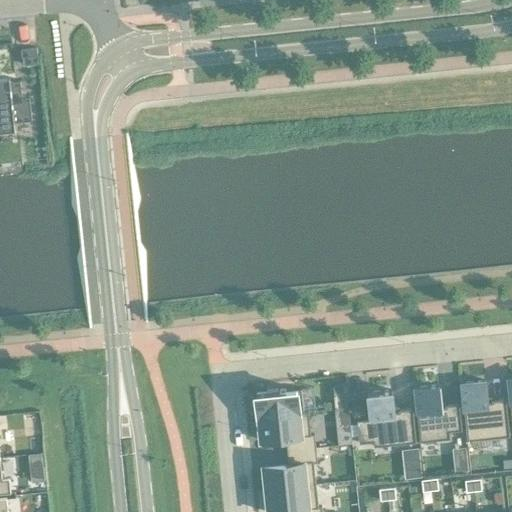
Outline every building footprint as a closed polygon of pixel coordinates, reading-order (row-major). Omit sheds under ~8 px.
[(36,48),(20,50),(21,58),(37,56),(36,48)] [(0,131),(14,130),(13,123),(31,121),(28,98),(21,99),(19,81),(9,82),(8,78),(0,78),(0,131)] [(484,381),(460,384),(466,441),(509,437),(505,399),(491,401),(491,403),(486,403),(486,398),(484,381)] [(345,384),(332,386),(334,410),(348,408),(345,384)] [(438,386),(414,389),(419,442),(449,439),(448,432),(461,431),(458,404),(444,406),(444,408),(440,408),(439,403),(438,386)] [(300,389),(255,394),(257,417),(308,413),(307,411),(303,412),(300,389)] [(370,420),(356,421),(358,444),(372,442),(373,447),(415,443),(412,409),(398,410),(398,412),(393,413),(393,408),(391,391),(367,393),(370,420)] [(308,413),(257,417),(260,441),(285,438),(286,451),(314,448),(313,435),(310,435),(308,413)] [(288,464),(263,466),(265,490),(315,485),(313,462),(316,462),(314,448),(286,451),(288,464)] [(29,467),(42,466),(41,453),(27,455),(29,467)] [(511,459),(501,460),(502,469),(511,468),(511,459)] [(466,461),(453,462),(454,473),(467,471),(466,461)] [(420,465),(402,467),(404,479),(421,477),(420,465)] [(0,470),(0,494),(10,494),(8,479),(1,480),(0,470)] [(428,479),(421,480),(421,485),(422,492),(430,491),(428,479)] [(436,479),(428,479),(430,491),(438,491),(436,479)] [(480,479),(472,480),(473,492),(481,491),(480,480),(480,479)] [(472,480),(464,481),(465,492),(473,492),(472,480)] [(315,485),(265,490),(267,511),(282,511),(292,511),(321,511),(320,507),(317,507),(315,485)] [(386,488),(378,489),(378,490),(379,501),(387,500),(386,488)] [(394,488),(386,488),(387,500),(395,500),(394,488)]
